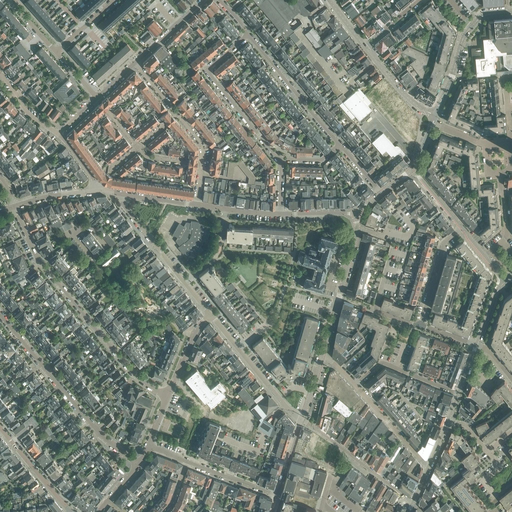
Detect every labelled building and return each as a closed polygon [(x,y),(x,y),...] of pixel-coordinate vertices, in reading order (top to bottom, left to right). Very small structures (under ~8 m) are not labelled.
[(89,0),(88,2),(94,8),(97,5),(92,0),(89,0)] [(129,0),(126,0),(124,2),(130,9),(134,5),(129,0)] [(186,6),(180,0),(176,4),(181,10),(182,9),(183,9),(184,8),(186,6)] [(219,7),(213,0),(208,5),(215,12),(219,7)] [(265,0),(258,6),(261,9),(263,12),(270,20),(276,28),(280,32),(281,34),(283,36),(285,38),(289,35),(294,30),(295,31),(300,26),(303,24),(304,24),(303,24),(300,20),(291,27),(287,22),(300,11),(303,16),(307,16),(310,13),(315,10),(321,5),(322,5),(318,0),(295,0),(290,5),(286,0),(265,0)] [(348,11),(348,12),(356,6),(354,4),(357,1),(356,0),(354,0),(345,7),(346,9),(347,12),(348,11)] [(399,6),(402,9),(406,5),(401,0),(398,0),(399,0),(396,2),(397,3),(399,6)] [(428,16),(432,20),(442,12),(440,9),(439,9),(439,8),(440,7),(438,5),(437,6),(432,0),(418,12),(424,19),(428,16)] [(471,11),(479,4),(476,1),(476,0),(468,7),(470,9),(471,10),(471,11)] [(33,11),(39,5),(36,1),(29,7),(33,11)] [(85,5),(91,11),(94,8),(88,2),(85,5)] [(124,2),(120,6),(126,12),(130,9),(124,2)] [(387,11),(393,17),(397,14),(391,7),(387,2),(385,4),(389,9),(387,11)] [(240,13),(240,12),(247,7),(243,3),(236,8),(240,13)] [(384,13),(379,17),(384,23),(388,20),(388,21),(390,19),(390,18),(391,17),(380,3),(378,5),(371,11),(374,15),(381,9),(382,10),(384,13)] [(395,4),(391,7),(397,14),(400,10),(398,7),(395,4)] [(33,11),(36,14),(42,9),(39,5),(33,11)] [(81,8),(87,15),(91,11),(85,5),(81,8)] [(211,15),(215,12),(208,5),(203,9),(212,18),(215,21),(217,19),(215,17),(214,18),(211,15)] [(244,16),(250,11),(248,8),(250,7),(250,5),(249,5),(247,7),(240,12),(242,14),(242,15),(243,16),(244,16)] [(9,10),(5,6),(0,10),(0,12),(3,16),(9,10)] [(75,16),(80,21),(87,15),(81,8),(79,6),(74,11),(77,14),(75,16)] [(120,6),(116,9),(122,16),(126,12),(120,6)] [(358,9),(356,6),(348,12),(349,12),(348,13),(350,15),(352,17),(359,11),(360,12),(364,9),(361,6),(358,9)] [(45,12),(42,9),(36,14),(39,18),(45,12)] [(116,9),(112,13),(118,19),(122,16),(116,9)] [(199,17),(205,23),(208,21),(207,20),(209,18),(203,11),(200,9),(196,13),(199,17)] [(313,29),(315,30),(327,21),(333,16),(331,14),(329,16),(328,14),(328,13),(326,9),(319,14),(312,19),(315,28),(313,29)] [(9,11),(9,10),(3,16),(1,18),(2,19),(5,17),(7,20),(13,15),(9,11)] [(245,19),(247,21),(254,15),(250,11),(244,16),(245,18),(245,19)] [(45,12),(39,18),(42,21),(48,15),(45,12)] [(447,19),(447,18),(448,17),(446,15),(445,16),(444,15),(445,15),(442,12),(432,20),(440,30),(441,29),(450,22),(447,19)] [(112,13),(108,16),(114,23),(118,19),(112,13)] [(357,23),(365,16),(364,15),(362,16),(361,14),(354,20),(357,23)] [(414,15),(413,16),(412,18),(417,24),(421,21),(415,14),(414,15)] [(17,19),(13,15),(7,20),(11,25),(17,19)] [(42,21),(45,25),(51,19),(48,15),(42,21)] [(198,19),(194,15),(187,21),(194,29),(193,29),(194,30),(198,26),(196,24),(200,21),(198,19)] [(249,23),(251,25),(257,19),(254,15),(247,21),(249,23)] [(108,16),(104,20),(110,27),(110,26),(114,23),(108,16)] [(334,16),(333,16),(327,21),(331,26),(338,20),(337,20),(337,19),(336,18),(334,16)] [(367,18),(365,16),(357,23),(360,27),(364,24),(365,22),(366,22),(365,19),(367,18)] [(221,26),(228,21),(228,20),(227,19),(226,18),(224,17),(218,22),(221,26)] [(410,20),(408,21),(413,27),(417,24),(412,18),(411,17),(410,19),(410,20)] [(217,24),(215,21),(212,18),(210,20),(212,23),(208,27),(210,31),(217,24)] [(475,65),(477,65),(478,74),(489,73),(489,71),(494,71),(495,71),(511,69),(511,18),(509,19),(509,18),(509,19),(503,19),(502,19),(496,20),(496,19),(496,20),(493,20),(493,21),(488,22),(489,26),(484,26),(485,34),(481,34),(482,39),(484,38),(485,47),(471,48),(472,62),(474,62),(475,65)] [(12,26),(15,29),(21,24),(17,19),(11,25),(9,26),(11,28),(12,26)] [(54,22),(51,19),(45,25),(48,28),(54,22)] [(153,19),(149,23),(158,33),(162,29),(153,19)] [(257,19),(251,25),(250,25),(254,29),(261,24),(257,19)] [(382,26),(381,24),(376,19),(371,23),(377,30),(382,26)] [(104,20),(97,26),(102,31),(104,30),(107,33),(112,28),(110,26),(110,27),(104,20)] [(327,36),(331,33),(341,25),(340,24),(340,23),(339,22),(338,20),(331,26),(333,28),(329,31),(325,34),(327,36)] [(404,24),(410,31),(411,33),(412,32),(413,31),(412,30),(412,29),(413,27),(408,21),(408,20),(406,22),(406,23),(404,24)] [(221,26),(225,30),(231,25),(231,24),(230,23),(229,23),(228,21),(221,26)] [(54,22),(48,28),(51,31),(57,25),(54,22)] [(191,27),(186,22),(182,26),(187,31),(189,29),(190,31),(192,29),(191,27)] [(443,32),(441,37),(454,41),(455,37),(455,36),(456,37),(457,34),(456,34),(457,30),(450,22),(441,29),(443,32)] [(149,23),(145,27),(155,36),(158,33),(149,23)] [(373,34),(377,30),(371,23),(367,27),(373,34)] [(406,34),(410,31),(404,24),(404,23),(402,25),(402,26),(401,27),(406,34)] [(15,29),(19,33),(25,28),(24,27),(21,24),(15,29)] [(365,26),(364,24),(360,27),(368,37),(372,35),(365,26)] [(57,25),(51,31),(54,35),(61,29),(57,25)] [(225,30),(228,35),(235,29),(234,29),(235,28),(234,27),(233,27),(231,25),(225,30)] [(258,33),(259,35),(266,29),(262,25),(256,31),(256,32),(257,33),(258,33)] [(325,43),(330,49),(338,43),(343,39),(349,34),(342,25),(341,25),(331,33),(323,40),(325,43)] [(188,32),(187,31),(182,26),(178,29),(184,35),(188,32)] [(194,30),(203,39),(207,36),(198,26),(194,30)] [(61,29),(54,35),(60,42),(65,37),(64,35),(67,33),(62,27),(61,29)] [(399,27),(393,32),(401,41),(406,36),(399,27)] [(25,28),(19,33),(23,38),(29,33),(25,28)] [(317,50),(325,43),(315,30),(313,29),(313,28),(306,33),(305,34),(317,50)] [(178,29),(175,33),(180,38),(181,39),(185,36),(184,35),(178,29)] [(236,31),(235,29),(228,35),(232,39),(239,34),(238,33),(238,32),(237,31),(236,31)] [(261,37),(263,39),(269,34),(266,29),(259,35),(260,35),(259,36),(261,37)] [(394,37),(390,32),(375,45),(375,46),(381,54),(389,47),(388,46),(392,43),(393,44),(397,40),(394,37)] [(153,37),(149,33),(146,35),(145,34),(143,35),(143,34),(140,37),(142,39),(141,40),(140,42),(142,43),(143,43),(144,42),(146,44),(153,37)] [(173,34),(171,36),(176,41),(180,38),(175,33),(173,34)] [(265,42),(266,43),(273,38),(269,34),(263,39),(263,40),(264,42),(265,42)] [(276,35),(273,38),(266,43),(269,48),(276,42),(275,40),(277,37),(276,35)] [(347,44),(353,40),(350,35),(344,40),(343,39),(338,43),(340,45),(343,42),(344,44),(346,42),(347,44)] [(169,48),(176,41),(171,36),(164,43),(169,48)] [(219,39),(216,42),(221,48),(225,45),(220,38),(220,39),(218,37),(218,38),(219,39)] [(441,37),(440,44),(438,50),(451,53),(452,50),(451,49),(451,48),(453,49),(453,46),(452,46),(452,45),(453,45),(454,41),(441,37)] [(217,52),(221,48),(216,42),(214,40),(213,41),(215,43),(211,45),(217,52)] [(356,44),(353,40),(347,44),(348,46),(346,47),(348,50),(356,44)] [(280,46),(276,42),(269,48),(271,50),(272,50),(273,52),(280,46)] [(71,44),(66,49),(72,56),(79,50),(81,48),(77,43),(76,43),(73,46),(71,44)] [(240,49),(244,53),(251,48),(249,46),(249,45),(248,44),(247,44),(247,43),(240,49)] [(332,52),(330,49),(325,43),(317,50),(324,58),(332,52)] [(340,46),(338,43),(330,49),(332,52),(340,46)] [(127,44),(115,54),(122,62),(133,51),(127,44)] [(212,55),(217,52),(211,45),(210,44),(209,45),(211,46),(207,49),(212,55)] [(167,52),(161,45),(154,52),(160,59),(159,59),(170,71),(179,63),(173,56),(171,57),(167,52)] [(361,49),(357,45),(348,52),(350,55),(351,54),(353,56),(361,49)] [(393,46),(388,49),(382,54),(383,56),(383,57),(384,58),(385,58),(385,59),(389,56),(392,60),(401,53),(397,48),(395,49),(393,46)] [(411,65),(420,76),(421,78),(423,78),(429,56),(425,55),(424,55),(425,54),(409,46),(401,52),(408,55),(416,59),(412,62),(410,64),(411,65)] [(46,52),(42,47),(36,53),(40,57),(46,52)] [(203,52),(208,59),(212,55),(207,49),(206,47),(205,48),(206,50),(203,52)] [(251,48),(244,53),(248,57),(254,52),(253,50),(253,49),(252,48),(251,48)] [(276,55),(276,56),(278,58),(285,52),(281,48),(275,53),(276,55)] [(79,50),(72,56),(76,60),(82,54),(79,50)] [(334,55),(338,60),(344,55),(340,50),(334,55)] [(365,55),(361,50),(353,56),(357,61),(365,55)] [(438,50),(435,62),(448,66),(449,62),(448,62),(448,61),(450,61),(450,58),(449,58),(449,57),(450,57),(451,53),(438,50)] [(204,62),(208,59),(203,52),(202,51),(201,52),(202,53),(199,56),(204,62)] [(46,52),(40,57),(44,62),(50,56),(46,52)] [(248,57),(251,62),(258,56),(256,54),(255,52),(254,52),(248,57)] [(287,55),(285,52),(278,58),(282,62),(288,56),(290,55),(288,53),(287,55)] [(154,62),(155,63),(159,60),(153,53),(150,57),(150,56),(146,60),(143,63),(143,65),(149,72),(150,74),(152,72),(151,71),(155,67),(153,66),(153,63),(154,62)] [(0,64),(0,65),(6,60),(9,58),(5,54),(0,58),(0,64)] [(82,54),(76,60),(79,64),(86,58),(82,54)] [(110,72),(122,62),(115,54),(104,65),(110,72)] [(198,57),(195,59),(200,66),(204,62),(199,56),(197,54),(197,55),(198,57)] [(234,64),(236,62),(238,64),(240,63),(233,55),(229,58),(234,64)] [(50,56),(44,62),(48,66),(54,61),(54,60),(54,61),(53,59),(50,56)] [(258,56),(251,62),(255,66),(261,60),(260,59),(260,58),(259,57),(258,57),(258,56)] [(285,66),(292,60),(288,56),(282,62),(284,64),(283,64),(284,66),(285,66)] [(343,57),(338,60),(342,65),(346,61),(343,57)] [(394,59),(388,63),(392,69),(398,64),(396,61),(399,59),(397,57),(395,59),(394,59)] [(9,58),(6,60),(0,65),(2,67),(3,68),(12,61),(9,58)] [(86,58),(79,64),(83,68),(90,62),(86,58)] [(229,58),(226,61),(232,69),(234,68),(232,66),(234,64),(229,58)] [(351,68),(347,71),(352,76),(359,71),(370,62),(367,58),(361,62),(362,65),(356,69),(354,66),(351,68)] [(196,69),(200,66),(195,59),(191,62),(190,60),(189,61),(191,63),(190,63),(196,69)] [(7,73),(16,66),(15,66),(19,63),(21,62),(20,60),(12,67),(10,64),(4,69),(5,71),(6,73),(7,73)] [(255,66),(258,70),(262,67),(265,64),(262,60),(261,60),(255,66)] [(289,70),(295,65),(292,60),(285,66),(287,68),(288,70),(289,70)] [(54,61),(48,66),(52,70),(58,65),(54,61)] [(231,71),(232,69),(226,61),(222,64),(227,70),(228,73),(231,71)] [(433,66),(434,66),(431,75),(442,80),(444,76),(443,76),(443,75),(445,76),(446,73),(445,73),(446,69),(446,70),(448,66),(435,62),(433,66)] [(15,66),(16,66),(7,73),(7,74),(10,78),(20,70),(18,67),(20,65),(19,63),(15,66)] [(222,64),(218,68),(225,76),(226,74),(224,72),(227,70),(222,64)] [(292,74),(293,74),(299,69),(297,66),(298,65),(297,64),(295,65),(289,70),(290,72),(290,73),(291,74),(292,74)] [(402,69),(398,64),(392,69),(396,73),(402,69)] [(62,69),(58,65),(52,70),(56,75),(62,69)] [(99,82),(110,72),(104,65),(92,75),(99,82)] [(264,69),(262,67),(258,70),(255,73),(259,77),(265,71),(264,69)] [(370,76),(377,71),(374,67),(369,70),(361,77),(363,79),(369,74),(370,76)] [(221,75),(223,77),(225,76),(218,68),(214,71),(219,77),(221,75)] [(402,81),(408,88),(409,90),(418,82),(407,68),(397,75),(400,79),(399,80),(401,82),(402,81)] [(60,79),(66,74),(62,70),(62,69),(56,75),(60,79)] [(300,70),(293,76),(297,80),(304,74),(300,70)] [(12,80),(13,80),(15,82),(21,77),(24,75),(24,76),(26,74),(24,71),(19,75),(17,73),(11,78),(12,79),(11,79),(12,80)] [(200,75),(197,71),(191,76),(193,78),(187,83),(188,85),(200,75)] [(266,72),(265,71),(259,77),(262,81),(269,76),(267,74),(267,73),(266,72)] [(127,78),(132,84),(132,83),(135,81),(137,83),(140,81),(141,82),(142,80),(141,79),(142,79),(136,72),(133,72),(127,78)] [(156,81),(157,81),(162,76),(159,73),(158,75),(155,72),(151,75),(156,81)] [(379,75),(378,73),(372,78),(375,83),(382,77),(381,77),(382,76),(380,75),(379,75)] [(307,79),(304,74),(297,80),(298,82),(299,82),(301,84),(307,79)] [(157,81),(160,84),(161,84),(164,82),(163,81),(165,80),(170,76),(168,75),(167,76),(166,75),(165,77),(163,75),(162,76),(157,81)] [(200,75),(188,85),(190,87),(196,81),(198,84),(203,79),(204,79),(200,75)] [(426,87),(429,89),(429,90),(436,95),(439,92),(437,91),(439,87),(440,87),(441,85),(440,84),(440,83),(441,84),(442,80),(431,75),(426,87)] [(19,88),(25,83),(31,78),(29,76),(23,81),(22,79),(16,84),(18,85),(18,86),(18,87),(19,87),(19,88)] [(160,84),(163,88),(170,83),(168,81),(170,80),(169,79),(171,78),(170,76),(165,80),(163,81),(164,82),(161,84),(160,84)] [(272,79),(270,77),(264,82),(267,87),(274,81),(273,81),(273,80),(272,79)] [(132,84),(127,78),(123,83),(128,89),(133,84),(132,83),(132,84)] [(383,78),(377,84),(392,101),(399,95),(383,78)] [(70,101),(69,100),(72,97),(73,98),(80,92),(68,79),(69,79),(68,79),(53,93),(56,97),(61,103),(65,100),(68,103),(70,101)] [(207,83),(204,79),(203,79),(198,84),(199,86),(193,91),(194,92),(207,83)] [(302,87),(303,87),(304,88),(311,83),(313,81),(311,79),(309,81),(307,79),(301,84),(301,85),(302,87)] [(474,97),(479,96),(478,79),(461,80),(459,85),(467,89),(476,88),(476,91),(474,91),(474,97)] [(233,81),(226,86),(230,91),(236,86),(233,82),(235,81),(234,80),(233,81)] [(140,89),(143,92),(148,88),(149,88),(143,81),(139,85),(142,88),(140,89)] [(275,83),(274,81),(267,87),(270,91),(277,85),(277,84),(276,83),(275,83)] [(306,91),(308,92),(314,87),(316,85),(312,81),(311,83),(304,88),(304,89),(305,91),(306,91)] [(28,87),(25,83),(19,88),(20,88),(20,89),(20,90),(21,90),(23,91),(28,87)] [(123,83),(118,86),(119,87),(119,88),(121,90),(122,89),(124,91),(123,92),(127,95),(130,98),(131,97),(128,94),(127,93),(128,92),(126,91),(128,89),(123,83)] [(171,85),(170,83),(163,88),(167,93),(168,92),(170,90),(172,88),(176,85),(175,83),(174,84),(173,84),(171,85)] [(210,86),(207,83),(194,92),(196,94),(202,89),(204,91),(210,86)] [(238,84),(236,86),(230,91),(233,95),(239,90),(237,86),(238,85),(238,84)] [(27,97),(28,97),(36,90),(39,87),(37,85),(34,88),(35,88),(33,90),(31,88),(25,94),(27,96),(27,97)] [(167,93),(170,96),(175,92),(176,92),(177,91),(175,89),(177,88),(176,87),(178,86),(176,85),(172,88),(170,90),(168,92),(167,93)] [(272,93),(274,95),(281,90),(280,89),(281,89),(280,87),(279,87),(277,85),(270,91),(268,92),(269,94),(270,94),(272,93)] [(465,94),(467,89),(459,85),(457,90),(465,94)] [(119,88),(119,87),(118,86),(115,90),(120,96),(122,95),(123,96),(124,95),(126,97),(127,95),(123,92),(124,91),(122,89),(121,90),(119,88)] [(213,90),(210,86),(204,91),(206,93),(199,98),(201,100),(205,97),(213,90)] [(41,88),(39,87),(36,90),(28,97),(29,98),(30,99),(32,101),(38,95),(36,93),(41,88)] [(310,95),(311,97),(318,91),(314,87),(308,92),(308,93),(309,95),(310,95)] [(419,91),(415,96),(420,99),(423,95),(423,94),(423,92),(424,91),(421,88),(419,87),(417,89),(419,91)] [(151,92),(148,88),(143,92),(141,93),(144,97),(143,97),(142,97),(137,101),(138,103),(142,100),(145,96),(146,97),(148,95),(147,94),(150,92),(150,93),(151,92)] [(233,95),(236,99),(243,94),(244,93),(241,88),(239,90),(233,95)] [(359,88),(339,105),(352,119),(355,116),(359,120),(371,110),(368,105),(371,102),(359,88)] [(115,90),(111,94),(112,94),(111,95),(113,97),(114,96),(116,99),(119,103),(120,101),(119,100),(120,99),(119,98),(120,96),(115,90)] [(213,90),(205,97),(201,100),(202,102),(208,97),(210,99),(216,94),(213,90)] [(274,95),(269,100),(270,102),(274,99),(273,99),(275,98),(277,100),(284,94),(284,93),(283,92),(282,92),(281,90),(274,95)] [(429,90),(425,95),(432,100),(433,98),(435,99),(436,98),(437,95),(436,95),(429,90)] [(455,95),(463,98),(465,94),(457,90),(455,95)] [(321,95),(318,91),(311,97),(311,98),(312,99),(313,99),(315,101),(321,95)] [(146,97),(145,96),(142,100),(138,103),(137,104),(138,105),(142,101),(144,104),(148,101),(154,96),(151,92),(150,93),(150,92),(147,94),(148,95),(146,97)] [(175,92),(170,96),(169,97),(174,103),(179,100),(176,97),(178,95),(176,92),(175,92)] [(236,99),(240,103),(246,98),(243,95),(245,93),(244,93),(243,94),(236,99)] [(112,94),(111,94),(107,97),(113,103),(114,102),(116,103),(117,102),(118,104),(119,103),(116,99),(114,96),(113,97),(111,95),(112,94)] [(219,98),(216,94),(210,99),(212,101),(205,106),(207,108),(211,105),(219,98)] [(42,101),(43,101),(44,100),(46,98),(44,95),(41,98),(38,96),(33,102),(34,102),(34,103),(34,104),(35,104),(37,105),(40,103),(40,102),(42,101)] [(287,97),(285,95),(277,102),(279,104),(280,103),(282,105),(289,100),(288,99),(288,98),(288,97),(287,97)] [(423,95),(420,99),(425,102),(429,104),(431,102),(433,103),(434,101),(432,100),(425,95),(424,96),(423,95)] [(461,103),(463,98),(455,95),(453,100),(461,103)] [(158,100),(154,96),(148,101),(150,103),(148,105),(148,106),(147,107),(148,108),(152,104),(152,105),(155,103),(154,102),(156,101),(157,101),(158,100)] [(408,119),(415,113),(399,96),(393,102),(408,119)] [(44,100),(43,101),(42,103),(40,105),(39,106),(39,107),(43,110),(48,103),(46,101),(48,99),(47,97),(46,98),(44,100)] [(107,97),(102,101),(108,108),(111,105),(112,106),(114,104),(113,103),(107,97)] [(248,97),(246,98),(240,103),(243,107),(250,102),(247,99),(248,98),(248,97)] [(313,105),(316,110),(317,109),(323,104),(326,101),(327,100),(327,98),(326,97),(324,97),(323,98),(322,97),(313,105)] [(219,98),(211,105),(207,108),(204,110),(205,112),(208,110),(214,104),(216,107),(222,102),(219,98)] [(183,113),(186,117),(193,111),(190,107),(191,106),(188,102),(187,103),(184,99),(177,105),(180,109),(180,110),(183,113)] [(156,108),(161,104),(158,100),(157,101),(156,101),(154,102),(155,103),(152,105),(152,104),(148,108),(149,110),(151,108),(151,109),(153,108),(155,109),(156,108)] [(290,101),(289,100),(282,105),(286,109),(293,104),(292,103),(292,102),(291,101),(290,101)] [(451,105),(459,108),(461,103),(453,100),(451,105)] [(108,108),(102,101),(102,102),(100,104),(99,105),(98,105),(104,111),(104,112),(105,111),(106,110),(107,108),(108,108)] [(327,103),(326,101),(323,104),(317,109),(318,111),(318,112),(319,113),(320,113),(326,108),(329,105),(327,103)] [(225,106),(222,102),(216,107),(218,109),(212,114),(213,115),(225,106)] [(244,108),(247,112),(255,106),(253,103),(252,102),(250,103),(244,108)] [(7,112),(13,107),(13,106),(13,105),(12,104),(11,104),(9,103),(3,108),(2,107),(0,109),(0,112),(3,110),(6,113),(7,112)] [(162,103),(161,104),(156,108),(158,111),(160,110),(163,113),(167,110),(162,103)] [(57,116),(58,117),(66,108),(62,104),(59,108),(60,108),(59,110),(56,107),(49,116),(51,117),(52,116),(52,117),(53,118),(54,118),(55,119),(57,116)] [(295,105),(294,106),(293,104),(286,109),(290,114),(296,108),(296,107),(295,105)] [(46,113),(47,113),(49,114),(54,108),(49,105),(45,111),(45,112),(46,113)] [(101,114),(104,111),(98,105),(94,110),(99,116),(100,117),(102,115),(101,114)] [(119,115),(123,119),(124,118),(124,119),(126,117),(126,116),(128,114),(137,107),(136,105),(130,110),(128,108),(127,109),(126,110),(124,111),(119,115)] [(324,117),(330,112),(328,110),(331,107),(329,105),(326,108),(320,113),(322,115),(322,116),(323,117),(324,117)] [(456,115),(459,108),(451,105),(449,110),(451,110),(450,113),(447,121),(461,127),(464,118),(456,115)] [(222,114),(228,109),(225,106),(213,115),(214,117),(221,112),(222,114)] [(255,106),(247,112),(251,117),(257,111),(254,108),(256,107),(255,106)] [(14,107),(13,107),(7,112),(11,116),(17,111),(15,109),(15,108),(15,107),(14,107)] [(119,115),(124,111),(126,110),(127,109),(125,107),(122,109),(121,108),(119,109),(117,108),(113,111),(118,117),(119,115)] [(126,123),(131,120),(133,118),(131,116),(133,115),(132,114),(138,108),(137,107),(128,114),(126,116),(126,117),(124,119),(124,118),(123,119),(126,123)] [(297,110),(296,108),(290,114),(293,118),(300,112),(299,111),(298,110),(297,110)] [(231,113),(228,109),(222,114),(224,116),(218,121),(219,123),(231,113)] [(330,112),(324,117),(325,119),(325,120),(326,121),(327,121),(333,116),(331,114),(335,111),(333,109),(330,112)] [(94,110),(90,113),(91,114),(90,115),(92,117),(93,116),(95,118),(94,118),(98,122),(100,121),(98,120),(99,119),(98,117),(99,116),(94,110)] [(251,117),(254,121),(260,116),(262,114),(259,110),(257,111),(251,117)] [(16,123),(23,115),(21,113),(19,111),(12,120),(16,123)] [(168,124),(168,125),(169,125),(171,128),(170,129),(172,131),(179,125),(180,125),(175,120),(175,119),(172,116),(168,111),(160,117),(162,119),(163,118),(165,121),(166,122),(168,124)] [(90,113),(86,117),(92,123),(93,121),(95,123),(96,122),(97,124),(98,122),(94,118),(95,118),(93,116),(92,117),(90,115),(91,114),(90,113)] [(304,118),(305,118),(305,117),(301,113),(294,119),(298,123),(304,118)] [(260,116),(254,121),(257,125),(264,120),(261,116),(263,115),(262,114),(260,116)] [(26,119),(23,115),(16,123),(17,125),(15,127),(17,129),(26,119)] [(149,115),(147,116),(151,121),(150,121),(152,123),(153,122),(155,125),(154,125),(155,126),(159,123),(158,121),(159,121),(158,119),(157,120),(154,116),(152,118),(151,116),(150,117),(149,115)] [(224,121),(225,123),(227,125),(236,119),(232,115),(224,121)] [(497,124),(490,125),(490,134),(496,134),(495,131),(498,131),(498,133),(501,133),(501,132),(507,131),(506,115),(497,116),(497,124)] [(151,121),(147,116),(146,118),(147,119),(146,120),(147,121),(146,123),(151,129),(155,126),(154,125),(155,125),(153,122),(152,123),(150,121),(151,121)] [(192,116),(188,119),(193,126),(194,125),(199,121),(199,120),(197,117),(195,119),(192,116)] [(414,145),(420,118),(412,116),(406,143),(414,145)] [(86,117),(82,121),(83,122),(84,124),(85,123),(87,125),(87,126),(91,130),(92,129),(91,127),(92,127),(90,125),(92,123),(86,117)] [(105,127),(110,123),(111,122),(107,117),(103,120),(103,121),(104,122),(102,124),(105,127)] [(330,125),(331,125),(332,127),(338,121),(335,117),(328,122),(329,123),(329,124),(330,125)] [(257,125),(261,129),(267,124),(264,121),(266,119),(265,118),(264,120),(257,125)] [(306,120),(305,118),(304,118),(298,123),(302,128),(308,122),(308,121),(307,120),(306,120)] [(471,131),(473,125),(474,122),(464,118),(461,127),(464,128),(464,130),(464,131),(465,131),(466,131),(467,129),(470,130),(471,131)] [(199,120),(199,121),(194,125),(197,129),(198,128),(201,126),(200,126),(202,124),(203,124),(207,121),(206,120),(204,121),(203,120),(202,121),(200,119),(199,120)] [(207,121),(203,124),(202,124),(200,126),(201,126),(198,128),(197,129),(200,133),(207,128),(205,126),(207,125),(206,124),(210,120),(209,119),(207,121)] [(227,125),(230,129),(239,122),(236,119),(227,125)] [(25,132),(32,124),(30,122),(30,121),(29,120),(28,120),(23,126),(25,128),(23,130),(25,132)] [(134,123),(131,120),(126,123),(124,124),(129,130),(133,126),(132,125),(134,123)] [(140,127),(141,127),(146,133),(151,129),(146,123),(143,125),(138,120),(138,124),(140,127)] [(82,121),(78,124),(84,131),(86,129),(87,130),(88,130),(89,131),(91,130),(87,126),(87,125),(85,123),(84,124),(83,122),(82,121)] [(334,129),(336,131),(341,126),(342,126),(342,125),(338,121),(332,127),(332,128),(333,129),(334,129)] [(233,133),(236,131),(242,126),(239,122),(230,129),(231,131),(233,133)] [(267,124),(261,129),(264,133),(270,128),(268,125),(269,123),(269,122),(267,124)] [(302,128),(305,132),(312,126),(311,126),(312,125),(311,124),(310,124),(308,122),(302,128)] [(102,134),(103,136),(107,132),(108,132),(110,130),(109,130),(111,128),(112,128),(113,127),(110,123),(105,127),(103,129),(104,131),(103,132),(104,133),(102,134)] [(34,125),(32,124),(25,132),(27,133),(26,134),(29,136),(36,127),(36,126),(35,125),(34,125)] [(74,128),(79,134),(78,134),(79,135),(84,131),(78,124),(74,128)] [(347,128),(345,129),(345,130),(341,133),(341,134),(342,135),(342,136),(343,137),(344,137),(350,132),(349,130),(351,127),(350,125),(347,128)] [(483,129),(473,125),(471,131),(470,130),(469,133),(479,137),(481,132),(483,132),(485,132),(485,135),(490,134),(490,125),(484,126),(484,128),(483,129)] [(135,126),(134,127),(138,131),(137,132),(139,134),(140,133),(141,135),(141,136),(142,137),(146,133),(141,127),(140,127),(139,129),(137,127),(137,128),(135,126)] [(173,137),(174,138),(178,135),(179,135),(181,133),(180,133),(183,131),(184,130),(180,126),(174,131),(176,133),(174,135),(175,136),(173,137)] [(239,135),(245,130),(242,126),(236,131),(233,133),(235,135),(237,133),(239,135)] [(313,128),(312,126),(305,132),(309,136),(315,130),(315,129),(314,128),(313,128)] [(336,131),(335,131),(339,135),(341,134),(341,133),(345,130),(345,129),(342,126),(341,126),(336,131)] [(35,146),(40,141),(46,134),(38,127),(31,135),(27,140),(35,146)] [(108,132),(107,132),(103,136),(104,137),(106,135),(106,136),(108,135),(109,137),(112,135),(116,131),(113,127),(112,128),(111,128),(109,130),(110,130),(108,132)] [(137,132),(138,131),(134,127),(133,128),(134,130),(133,131),(134,132),(132,134),(138,140),(142,137),(141,136),(141,135),(140,133),(139,134),(137,132)] [(74,147),(77,152),(85,146),(82,141),(80,142),(77,138),(77,136),(78,134),(79,134),(74,128),(67,135),(66,137),(72,145),(74,147)] [(200,133),(204,137),(205,136),(207,134),(206,134),(209,132),(213,129),(212,128),(211,129),(210,128),(208,129),(207,128),(200,133)] [(204,137),(207,141),(212,136),(213,137),(214,136),(212,134),(214,133),(213,132),(214,130),(213,129),(209,132),(206,134),(207,134),(205,136),(204,137)] [(268,139),(275,133),(277,132),(275,130),(273,132),(271,129),(265,134),(268,139)] [(279,129),(277,132),(275,133),(268,139),(271,143),(274,142),(278,138),(276,135),(280,131),(279,129)] [(122,135),(118,130),(116,131),(112,135),(115,139),(117,137),(118,139),(122,135)] [(162,135),(164,137),(165,137),(166,139),(170,143),(171,142),(169,141),(170,140),(169,138),(171,137),(169,134),(167,132),(166,130),(162,134),(162,135)] [(179,138),(181,140),(187,134),(184,130),(183,131),(180,133),(181,133),(179,135),(178,135),(174,138),(175,139),(177,138),(178,139),(179,138)] [(245,130),(239,135),(236,137),(238,139),(237,140),(238,142),(248,134),(245,130)] [(9,131),(7,133),(4,135),(8,140),(11,138),(13,135),(9,131)] [(316,131),(310,137),(314,141),(320,136),(319,134),(319,133),(318,132),(317,132),(316,131)] [(347,142),(354,136),(350,132),(344,137),(346,139),(346,140),(347,142)] [(358,133),(354,136),(347,142),(349,144),(350,144),(351,146),(356,142),(358,140),(361,137),(358,133)] [(389,154),(390,156),(391,157),(393,155),(403,167),(407,164),(407,163),(408,162),(409,161),(410,160),(405,154),(398,146),(397,146),(397,145),(396,145),(395,146),(383,133),(372,143),(382,154),(381,154),(384,157),(385,156),(386,157),(389,154)] [(46,134),(40,141),(46,147),(53,141),(50,139),(50,138),(46,134)] [(165,137),(164,137),(162,135),(162,134),(157,137),(163,144),(165,142),(166,144),(167,143),(168,144),(170,143),(166,139),(165,137)] [(191,138),(187,134),(181,140),(182,141),(181,143),(181,144),(180,145),(181,146),(185,143),(188,141),(187,141),(189,139),(190,139),(191,138)] [(243,145),(245,143),(248,141),(249,142),(252,139),(248,134),(238,142),(240,144),(241,143),(243,145)] [(280,135),(278,138),(274,142),(278,144),(278,145),(279,145),(280,145),(281,146),(285,138),(280,135)] [(436,143),(443,145),(446,137),(441,135),(438,143),(437,142),(436,143)] [(212,136),(207,141),(206,142),(211,148),(216,144),(213,141),(215,140),(212,137),(213,137),(212,136)] [(286,148),(290,141),(291,138),(286,136),(285,138),(281,146),(283,147),(285,149),(285,148),(286,148)] [(314,141),(317,145),(324,140),(322,138),(322,137),(321,136),(320,136),(314,141)] [(157,137),(152,141),(158,148),(160,151),(162,149),(163,148),(161,147),(162,147),(161,145),(163,144),(157,137)] [(290,151),(293,152),(293,146),(295,144),(292,142),(294,138),(292,137),(291,138),(290,141),(286,148),(288,149),(287,150),(290,151)] [(443,145),(444,146),(452,149),(456,141),(446,137),(443,145)] [(194,142),(191,138),(190,139),(189,139),(187,141),(188,141),(185,143),(181,146),(182,147),(183,146),(184,147),(186,146),(187,148),(194,142)] [(126,149),(127,150),(131,146),(125,139),(123,141),(122,140),(121,140),(120,139),(119,140),(122,144),(124,147),(124,146),(126,148),(126,149)] [(252,139),(249,142),(248,141),(245,143),(248,147),(242,152),(240,149),(238,151),(241,155),(247,150),(255,143),(252,139)] [(27,140),(22,146),(27,150),(21,157),(23,160),(26,157),(27,155),(34,148),(35,146),(27,140)] [(117,147),(123,153),(127,150),(126,149),(126,148),(124,146),(124,147),(122,144),(119,140),(116,142),(119,145),(117,147)] [(319,151),(321,149),(327,144),(326,142),(326,141),(325,140),(324,140),(317,145),(319,147),(318,149),(319,151)] [(462,153),(463,150),(465,144),(462,143),(462,141),(462,140),(461,140),(460,140),(459,142),(456,141),(452,149),(462,153)] [(53,141),(46,147),(49,151),(47,153),(48,155),(50,153),(53,151),(52,150),(57,146),(56,144),(56,143),(55,142),(54,142),(53,141)] [(153,152),(158,148),(152,141),(148,145),(153,152)] [(187,148),(190,151),(199,148),(194,142),(187,148)] [(359,146),(356,142),(351,146),(349,147),(353,151),(354,151),(359,146)] [(469,156),(470,166),(479,165),(478,155),(476,155),(475,153),(473,152),(476,146),(466,142),(465,144),(463,150),(470,153),(469,154),(469,156)] [(256,143),(255,143),(247,150),(250,154),(253,152),(252,152),(259,147),(256,143)] [(327,144),(321,149),(325,153),(331,148),(329,146),(329,145),(328,144),(327,144)] [(435,144),(431,154),(439,158),(443,148),(435,145),(435,144)] [(115,148),(112,151),(118,157),(123,153),(117,147),(115,145),(114,146),(115,148)] [(360,145),(359,146),(354,151),(355,153),(356,155),(357,155),(363,149),(360,145)] [(87,148),(85,146),(77,152),(78,152),(78,153),(79,154),(80,154),(82,157),(84,161),(85,163),(86,163),(93,158),(91,155),(92,154),(87,148)] [(63,156),(69,152),(66,147),(58,153),(61,158),(63,156)] [(252,152),(253,152),(254,154),(249,159),(250,160),(253,158),(256,156),(262,151),(259,147),(252,152)] [(32,157),(37,151),(34,148),(27,155),(26,157),(28,160),(30,158),(32,157)] [(357,155),(359,157),(358,157),(360,159),(361,159),(367,154),(365,151),(367,149),(365,148),(363,149),(357,155)] [(107,150),(106,151),(109,155),(111,157),(113,159),(114,160),(118,157),(112,151),(110,152),(109,151),(108,151),(107,150)] [(109,155),(106,151),(104,152),(106,153),(105,154),(106,156),(104,157),(109,164),(114,160),(113,159),(111,157),(109,155)] [(253,165),(256,162),(265,155),(262,151),(256,156),(253,158),(255,160),(251,163),(253,165)] [(72,156),(69,152),(63,156),(61,158),(62,160),(59,162),(61,164),(72,156)] [(138,162),(138,163),(141,167),(142,166),(141,164),(140,164),(139,163),(143,160),(137,154),(133,157),(134,158),(136,161),(136,160),(138,162)] [(331,161),(333,164),(340,158),(340,157),(339,156),(338,156),(336,154),(328,161),(330,162),(331,161)] [(371,158),(367,154),(361,159),(362,161),(362,162),(363,163),(364,163),(371,158)] [(437,162),(439,158),(431,154),(429,159),(437,162)] [(260,161),(262,164),(268,159),(265,155),(256,162),(258,163),(260,161)] [(390,156),(387,158),(392,164),(398,171),(403,167),(393,155),(391,157),(390,156)] [(7,159),(5,156),(0,160),(0,163),(0,164),(2,166),(8,161),(9,161),(13,158),(11,156),(7,159)] [(64,169),(69,165),(75,160),(72,156),(61,164),(64,169)] [(133,157),(129,160),(135,167),(138,164),(139,165),(138,165),(139,166),(140,168),(141,167),(138,163),(138,162),(136,160),(136,161),(134,158),(133,157)] [(95,160),(93,158),(86,163),(87,164),(88,166),(90,168),(93,172),(93,173),(94,174),(95,175),(101,169),(99,167),(100,166),(96,160),(95,160)] [(221,160),(220,159),(211,158),(210,164),(210,166),(220,167),(220,165),(219,164),(219,160),(221,160)] [(335,170),(337,168),(343,162),(344,161),(342,159),(341,160),(340,158),(333,164),(331,166),(335,170)] [(271,163),(268,159),(262,164),(264,166),(259,170),(260,171),(271,163)] [(429,159),(427,164),(434,167),(435,167),(437,162),(429,159)] [(67,173),(78,165),(75,160),(69,165),(71,167),(65,171),(67,173)] [(135,167),(129,160),(124,165),(129,171),(135,167)] [(372,166),(376,162),(377,162),(375,160),(372,163),(370,160),(363,166),(367,171),(372,166)] [(6,171),(12,166),(9,162),(3,167),(4,169),(4,170),(5,171),(6,171)] [(337,168),(341,172),(347,166),(347,165),(346,164),(345,164),(343,162),(337,168)] [(45,163),(37,169),(35,170),(37,173),(40,177),(49,171),(50,173),(52,172),(51,170),(51,169),(50,170),(45,163)] [(392,164),(388,167),(394,175),(398,171),(392,164)] [(426,176),(433,171),(434,167),(427,164),(423,173),(426,176)] [(82,169),(78,165),(72,169),(67,173),(66,173),(68,176),(70,178),(71,177),(72,176),(75,173),(82,169)] [(470,166),(471,176),(480,175),(479,172),(481,172),(482,171),(482,169),(481,169),(479,169),(479,165),(470,166)] [(15,170),(12,166),(6,171),(6,172),(6,173),(7,174),(8,174),(9,176),(16,171),(16,172),(17,171),(20,169),(19,167),(15,170)] [(117,171),(119,173),(121,176),(123,174),(124,176),(128,172),(123,166),(117,171)] [(182,167),(176,166),(175,168),(174,174),(179,175),(180,172),(182,172),(182,167)] [(220,167),(210,166),(209,168),(210,168),(209,174),(219,175),(218,174),(218,170),(219,170),(220,167)] [(289,175),(294,175),(294,166),(289,166),(289,169),(287,169),(286,177),(289,177),(289,175)] [(342,173),(344,176),(350,170),(350,169),(349,168),(347,166),(341,172),(339,173),(341,175),(342,173)] [(266,173),(266,177),(274,177),(274,175),(273,174),(274,173),(272,173),(272,167),(269,167),(268,168),(268,169),(267,169),(267,170),(265,170),(265,173),(266,173)] [(394,175),(388,167),(384,171),(383,171),(390,178),(394,175)] [(85,173),(82,169),(75,173),(72,176),(71,177),(72,179),(74,181),(75,180),(78,178),(85,173)] [(106,185),(109,187),(112,178),(111,178),(112,177),(111,176),(109,175),(107,174),(107,173),(106,173),(105,174),(104,173),(101,169),(95,175),(94,175),(98,180),(101,182),(102,183),(104,184),(105,185),(106,185)] [(350,178),(354,174),(354,173),(353,172),(352,172),(350,170),(344,176),(342,177),(346,181),(348,180),(350,178)] [(379,171),(377,172),(385,182),(390,178),(383,171),(384,171),(383,170),(380,173),(379,171)] [(426,176),(430,180),(436,175),(433,171),(426,176)] [(377,175),(374,178),(380,186),(385,182),(377,172),(375,174),(377,175)] [(14,182),(19,178),(20,177),(17,173),(10,177),(12,179),(11,180),(12,181),(13,182),(14,182)] [(77,186),(88,178),(85,173),(78,178),(80,180),(77,182),(75,180),(74,181),(77,186)] [(356,176),(354,174),(350,178),(354,183),(355,184),(357,182),(362,179),(358,174),(356,176)] [(440,179),(436,175),(430,180),(433,184),(440,179)] [(476,186),(478,186),(481,186),(480,182),(482,182),(483,181),(483,180),(482,179),(480,179),(480,175),(471,176),(472,187),(474,186),(476,186)] [(24,195),(30,193),(27,184),(29,184),(28,181),(27,176),(20,177),(19,178),(21,185),(23,192),(24,195)] [(19,197),(24,195),(23,192),(21,185),(19,178),(14,182),(16,189),(16,190),(16,191),(17,192),(18,194),(19,196),(19,197)] [(121,179),(112,178),(109,187),(115,188),(120,188),(121,180),(121,178),(121,179)] [(124,180),(121,180),(120,188),(134,191),(135,182),(132,181),(132,180),(124,179),(124,180)] [(362,179),(357,182),(369,195),(373,192),(362,179)] [(443,183),(440,179),(433,184),(436,188),(443,183)] [(37,191),(35,183),(32,184),(31,180),(28,181),(29,184),(32,193),(34,192),(35,193),(36,192),(37,191)] [(409,180),(404,183),(409,189),(413,194),(415,192),(412,189),(415,187),(417,189),(419,187),(413,180),(409,180)] [(51,192),(53,192),(52,183),(46,184),(46,181),(43,182),(44,188),(47,187),(48,193),(51,192)] [(150,193),(151,184),(151,183),(151,184),(147,184),(148,183),(143,182),(141,182),(140,182),(140,183),(137,182),(135,191),(150,193)] [(216,203),(218,203),(219,192),(220,188),(221,182),(218,182),(217,192),(214,192),(212,202),(213,202),(216,203)] [(245,194),(246,185),(247,183),(239,182),(237,193),(238,193),(238,196),(244,197),(245,194)] [(369,195),(357,182),(355,184),(354,183),(352,184),(354,186),(352,189),(356,193),(358,192),(363,198),(364,199),(369,195)] [(154,184),(151,184),(150,193),(150,192),(150,193),(151,193),(152,193),(153,193),(161,194),(161,195),(163,195),(163,194),(164,194),(165,186),(162,185),(162,184),(154,183),(154,184)] [(407,196),(408,197),(410,196),(406,190),(409,189),(404,183),(399,185),(404,192),(407,196)] [(446,186),(443,183),(436,188),(439,192),(446,186)] [(228,205),(230,192),(231,190),(231,187),(232,185),(229,184),(228,194),(225,194),(223,204),(227,204),(227,205),(228,205)] [(494,184),(481,186),(478,186),(479,195),(488,194),(489,207),(498,206),(497,196),(496,196),(496,190),(494,190),(494,184)] [(168,186),(165,186),(164,194),(164,195),(165,195),(166,195),(167,195),(175,196),(175,197),(177,197),(177,196),(178,197),(179,188),(179,187),(179,188),(176,187),(176,186),(168,185),(168,186)] [(405,197),(407,196),(404,192),(399,185),(395,188),(400,194),(402,193),(405,197)] [(449,190),(446,186),(439,192),(443,196),(449,190)] [(182,189),(179,188),(178,197),(192,199),(193,191),(190,190),(190,189),(183,188),(182,189)] [(344,192),(352,201),(355,205),(363,198),(358,192),(356,193),(352,189),(350,190),(348,188),(346,190),(344,188),(342,189),(344,192)] [(415,197),(416,199),(424,193),(421,189),(415,192),(413,194),(415,197)] [(386,195),(391,202),(398,197),(392,190),(386,195)] [(453,194),(449,190),(443,196),(446,200),(453,194)] [(409,210),(411,212),(415,209),(418,207),(428,198),(425,194),(419,200),(420,201),(415,205),(414,204),(412,206),(413,207),(409,210)] [(456,198),(453,194),(446,200),(449,204),(456,198)] [(101,204),(102,203),(108,198),(106,196),(102,196),(101,196),(97,197),(97,198),(99,201),(99,202),(101,204)] [(243,207),(244,198),(244,197),(238,196),(236,196),(235,206),(243,207)] [(392,214),(387,208),(392,204),(385,196),(380,201),(385,207),(383,209),(390,216),(392,214)] [(110,199),(109,200),(108,198),(101,204),(98,206),(99,208),(103,205),(105,208),(112,202),(111,201),(110,199)] [(415,209),(417,211),(424,206),(427,210),(434,204),(428,198),(418,207),(415,209)] [(89,201),(92,208),(95,206),(98,212),(100,210),(99,208),(98,206),(94,199),(92,200),(91,199),(89,200),(89,201)] [(398,211),(400,209),(407,205),(402,199),(399,201),(402,204),(396,208),(398,211)] [(83,202),(82,202),(88,212),(90,211),(92,214),(94,213),(87,200),(85,200),(83,201),(83,202)] [(451,206),(454,210),(461,204),(458,200),(451,206)] [(59,204),(58,204),(63,212),(68,209),(64,201),(61,203),(61,202),(60,203),(59,203),(59,204)] [(66,204),(72,216),(75,214),(74,212),(76,211),(71,201),(70,202),(69,201),(68,202),(68,203),(66,204)] [(82,206),(81,206),(79,201),(77,202),(77,201),(76,201),(75,201),(74,202),(74,203),(73,203),(78,213),(84,209),(82,206)] [(53,205),(52,205),(56,213),(59,212),(63,220),(65,219),(57,203),(55,204),(54,204),(53,204),(53,205)] [(110,213),(116,208),(113,203),(102,212),(103,213),(104,212),(105,213),(108,211),(110,213)] [(465,208),(461,204),(454,210),(458,214),(465,208)] [(51,221),(58,217),(56,213),(55,213),(50,205),(44,208),(51,221)] [(384,216),(385,217),(386,215),(382,212),(383,211),(375,205),(373,209),(384,216)] [(498,210),(498,206),(489,207),(490,217),(499,216),(498,213),(500,213),(501,212),(501,210),(500,210),(498,210)] [(46,217),(41,207),(39,208),(38,208),(36,209),(36,210),(42,222),(47,219),(46,217)] [(431,219),(440,212),(437,208),(436,208),(428,215),(426,213),(420,217),(423,220),(426,217),(428,219),(430,217),(431,219)] [(461,218),(468,212),(465,208),(458,214),(461,218)] [(31,210),(29,211),(28,212),(32,220),(36,218),(36,219),(38,218),(34,209),(31,210)] [(111,222),(121,214),(119,211),(118,209),(107,218),(111,222)] [(382,220),(384,216),(373,209),(370,213),(380,219),(382,220)] [(415,209),(411,212),(416,218),(420,215),(417,211),(415,209)] [(24,212),(22,212),(22,213),(21,213),(25,222),(29,220),(30,223),(32,222),(27,211),(24,212)] [(471,216),(468,212),(461,218),(464,222),(471,216)] [(377,222),(378,218),(380,219),(370,213),(368,218),(377,222)] [(435,223),(436,224),(445,217),(441,213),(435,218),(437,220),(435,222),(436,223),(435,223)] [(125,219),(121,214),(111,222),(113,224),(116,222),(118,224),(125,219)] [(471,216),(464,222),(467,226),(474,220),(471,216)] [(488,226),(482,231),(477,225),(474,227),(485,240),(493,233),(492,231),(494,230),(493,227),(499,227),(499,216),(490,217),(490,225),(489,225),(488,226)] [(62,225),(58,217),(51,221),(52,223),(55,229),(62,225)] [(439,228),(448,221),(445,217),(436,224),(439,227),(439,228)] [(380,223),(377,222),(368,218),(366,222),(379,227),(379,225),(380,223)] [(117,231),(121,228),(122,230),(130,224),(126,220),(116,229),(117,231)] [(478,224),(474,220),(467,226),(471,230),(474,227),(477,225),(478,224)] [(178,247),(183,253),(184,253),(185,254),(186,254),(191,260),(203,250),(200,246),(203,244),(203,241),(208,241),(210,226),(202,225),(202,224),(199,223),(199,222),(191,221),(191,223),(186,222),(184,226),(179,223),(173,234),(177,237),(175,241),(179,246),(178,247)] [(450,224),(448,221),(439,228),(442,226),(444,229),(441,231),(441,232),(450,224)] [(377,231),(379,227),(366,222),(365,226),(377,231)] [(6,225),(5,226),(8,234),(14,232),(13,228),(12,228),(11,224),(10,224),(10,223),(6,224),(6,225)] [(28,228),(31,233),(38,229),(36,224),(28,228)] [(133,228),(130,224),(122,230),(124,232),(121,235),(122,237),(133,228)] [(252,242),(252,236),(252,230),(233,228),(234,225),(232,225),(231,225),(231,224),(230,224),(229,224),(229,225),(229,228),(227,228),(226,240),(229,240),(229,248),(235,248),(235,246),(232,246),(232,240),(252,242)] [(445,236),(454,228),(450,224),(441,232),(445,236)] [(31,234),(34,239),(43,234),(42,232),(40,233),(38,230),(31,234)] [(433,232),(440,240),(442,238),(436,230),(435,230),(433,232)] [(96,256),(104,249),(90,232),(82,239),(96,256)] [(131,232),(118,242),(120,244),(123,242),(125,245),(135,236),(133,233),(131,232)] [(415,236),(417,237),(418,237),(418,235),(427,237),(426,240),(434,242),(435,240),(434,240),(435,237),(417,232),(415,236)] [(362,239),(367,241),(371,242),(373,236),(363,234),(362,239)] [(46,235),(36,240),(39,247),(50,241),(46,235)] [(300,284),(303,285),(323,291),(325,281),(323,281),(332,249),(334,250),(337,240),(334,240),(328,238),(321,236),(319,241),(319,240),(317,247),(319,248),(318,250),(319,250),(318,253),(321,254),(320,257),(317,255),(318,251),(315,250),(313,249),(313,250),(310,249),(308,255),(304,254),(305,252),(300,251),(296,263),(301,264),(302,262),(315,266),(313,271),(310,270),(309,277),(302,275),(300,276),(298,282),(300,284)] [(137,249),(143,244),(145,243),(140,238),(132,244),(135,248),(136,247),(137,249)] [(456,247),(467,260),(475,253),(464,240),(461,242),(459,244),(456,247)] [(46,246),(40,250),(40,251),(42,254),(43,255),(44,256),(53,249),(48,242),(44,244),(46,246)] [(432,249),(431,249),(432,246),(421,243),(418,242),(417,244),(421,245),(420,248),(424,249),(431,251),(432,249)] [(7,253),(17,248),(17,247),(18,246),(16,243),(15,243),(4,248),(7,253)] [(132,246),(129,243),(120,250),(123,253),(132,246)] [(145,243),(143,244),(137,249),(139,251),(137,253),(136,253),(134,255),(136,257),(138,255),(148,247),(145,243)] [(115,247),(100,261),(104,266),(120,253),(115,247)] [(18,249),(17,248),(7,253),(10,259),(20,254),(20,253),(21,252),(19,249),(18,249)] [(140,257),(138,255),(136,257),(130,262),(138,271),(139,269),(156,256),(152,252),(150,249),(140,257)] [(53,264),(56,261),(56,262),(61,258),(60,258),(61,257),(59,254),(58,255),(56,253),(49,259),(51,261),(51,262),(52,263),(53,264)] [(467,260),(469,263),(478,274),(479,272),(486,267),(475,253),(467,260)] [(56,261),(53,264),(55,267),(57,269),(66,262),(63,259),(65,258),(63,255),(61,257),(60,258),(61,258),(56,262),(56,261)] [(445,262),(433,301),(431,308),(448,313),(450,307),(452,307),(462,273),(460,272),(464,260),(447,255),(445,262)] [(16,265),(24,261),(23,260),(24,260),(22,256),(21,257),(21,256),(13,260),(16,265)] [(156,257),(150,262),(151,264),(148,267),(150,269),(159,261),(159,260),(156,257)] [(362,262),(361,263),(370,265),(372,260),(363,257),(362,259),(362,260),(361,261),(362,262)] [(24,263),(24,261),(16,265),(14,266),(16,272),(26,267),(26,266),(27,266),(25,262),(24,263)] [(156,270),(163,265),(159,261),(150,269),(148,270),(150,272),(151,271),(155,269),(156,270)] [(66,262),(57,269),(59,272),(59,271),(61,274),(68,268),(67,266),(68,265),(66,262)] [(368,272),(370,266),(361,264),(360,265),(360,266),(360,267),(359,269),(368,272)] [(154,277),(155,279),(167,270),(163,266),(155,272),(157,275),(154,277)] [(207,285),(215,294),(220,290),(224,287),(212,272),(215,270),(213,269),(214,268),(214,267),(213,267),(213,266),(212,266),(209,268),(208,267),(199,275),(207,285)] [(67,280),(75,274),(76,272),(77,271),(74,267),(63,276),(65,278),(65,279),(66,280),(67,280)] [(492,273),(486,267),(479,272),(480,274),(477,283),(487,287),(492,273)] [(24,270),(19,272),(10,277),(16,283),(25,279),(29,275),(27,272),(29,270),(27,268),(24,270)] [(221,269),(216,273),(220,278),(225,274),(221,269)] [(152,289),(162,281),(170,274),(167,270),(155,279),(148,285),(152,289)] [(31,283),(33,281),(40,275),(39,274),(40,274),(38,272),(36,271),(27,279),(31,283)] [(69,284),(70,284),(70,285),(78,278),(75,274),(67,280),(68,282),(68,283),(69,284)] [(160,286),(162,287),(173,278),(170,274),(162,281),(164,283),(160,286)] [(40,275),(33,281),(35,284),(34,285),(36,287),(44,280),(42,279),(43,278),(40,275)] [(167,287),(169,289),(177,283),(173,278),(162,287),(159,290),(160,292),(167,287)] [(73,288),(75,290),(83,283),(79,279),(71,285),(71,286),(71,287),(72,288),(73,288)] [(413,285),(412,287),(420,290),(421,288),(420,287),(421,285),(404,280),(404,282),(413,285)] [(40,290),(42,292),(49,287),(48,286),(49,286),(46,282),(46,283),(45,282),(37,289),(39,291),(40,290)] [(86,288),(83,283),(75,290),(75,291),(76,292),(77,292),(78,294),(86,288)] [(180,287),(177,283),(169,289),(171,291),(165,296),(166,298),(168,296),(180,287)] [(481,303),(483,298),(487,287),(477,283),(475,289),(474,290),(471,300),(481,303)] [(355,285),(353,291),(357,292),(361,293),(364,294),(366,288),(364,288),(355,285)] [(50,287),(49,287),(42,292),(44,295),(43,296),(45,298),(53,291),(52,291),(53,290),(50,287)] [(176,297),(184,291),(180,287),(168,296),(170,298),(174,295),(176,297)] [(10,294),(6,289),(0,294),(0,297),(1,298),(3,300),(10,294)] [(357,292),(353,291),(348,289),(346,295),(355,297),(357,294),(360,295),(361,293),(357,292)] [(410,294),(410,297),(417,299),(418,297),(417,297),(418,294),(405,290),(400,289),(399,293),(400,294),(401,291),(410,294)] [(81,299),(83,301),(91,295),(87,290),(80,296),(82,298),(81,299)] [(220,290),(215,294),(212,296),(214,298),(213,299),(215,301),(223,294),(220,290)] [(49,305),(51,303),(58,298),(58,297),(55,293),(54,293),(45,300),(49,305)] [(179,306),(189,298),(187,296),(185,293),(179,298),(181,301),(177,303),(179,306)] [(216,302),(217,302),(218,303),(226,297),(227,297),(224,293),(223,294),(215,301),(216,302)] [(94,300),(91,295),(83,301),(85,303),(86,303),(88,305),(94,300)] [(6,306),(7,305),(8,306),(15,300),(11,296),(4,301),(6,303),(5,304),(6,306)] [(219,306),(220,307),(229,301),(226,297),(218,303),(219,305),(219,306)] [(380,308),(395,313),(398,305),(392,303),(393,301),(384,297),(380,308)] [(58,298),(51,303),(53,306),(52,307),(54,309),(62,302),(59,298),(58,298)] [(511,304),(507,298),(506,298),(505,299),(505,300),(504,300),(504,301),(504,302),(502,305),(503,305),(502,310),(501,312),(500,312),(499,316),(509,319),(511,313),(511,304)] [(17,303),(15,300),(8,306),(8,307),(9,308),(10,308),(11,310),(18,305),(19,305),(24,301),(23,299),(19,302),(19,301),(17,303)] [(183,311),(182,312),(183,313),(194,304),(190,299),(180,308),(183,311)] [(91,305),(93,307),(90,309),(92,311),(94,313),(95,314),(97,312),(101,308),(102,307),(97,300),(91,305)] [(475,320),(481,303),(471,300),(465,316),(475,320)] [(222,309),(224,310),(231,304),(229,301),(220,307),(222,309)] [(361,312),(361,311),(359,310),(359,309),(353,307),(353,305),(344,301),(343,306),(354,310),(358,311),(361,312)] [(58,312),(60,314),(67,308),(64,304),(63,304),(55,311),(57,313),(58,312)] [(224,313),(226,314),(234,308),(231,304),(224,310),(225,312),(224,313)] [(404,307),(398,305),(395,313),(410,319),(414,308),(405,305),(404,307)] [(23,310),(19,306),(12,311),(13,312),(12,313),(14,314),(15,314),(16,316),(23,310)] [(349,314),(352,314),(355,316),(361,318),(363,313),(361,312),(358,311),(354,310),(343,306),(341,311),(349,314)] [(189,326),(192,324),(203,315),(201,313),(196,307),(187,315),(191,319),(186,322),(189,326)] [(68,309),(67,308),(60,314),(62,317),(61,317),(59,320),(57,322),(59,324),(64,320),(64,319),(71,313),(70,312),(71,312),(68,309)] [(227,316),(228,316),(229,317),(237,311),(234,308),(226,314),(227,316)] [(98,318),(100,321),(107,315),(103,310),(98,314),(96,316),(98,318)] [(230,320),(232,321),(240,315),(241,314),(238,310),(237,311),(229,317),(231,319),(230,320)] [(357,328),(359,323),(354,321),(355,316),(352,314),(349,314),(341,311),(340,316),(346,318),(348,318),(347,319),(351,324),(354,327),(357,328)] [(19,320),(20,320),(21,322),(28,316),(31,314),(29,313),(27,315),(24,312),(18,318),(18,319),(19,320)] [(109,312),(107,315),(100,321),(101,323),(102,323),(104,325),(110,319),(111,320),(114,317),(109,312)] [(368,322),(367,324),(375,328),(376,328),(379,320),(380,317),(365,312),(362,320),(368,322)] [(431,323),(449,330),(453,320),(448,318),(447,320),(442,318),(444,315),(435,312),(431,323)] [(31,314),(28,316),(21,322),(23,324),(23,325),(24,326),(25,326),(25,327),(32,321),(30,318),(33,315),(32,313),(31,314)] [(234,323),(235,324),(243,318),(244,317),(241,314),(240,315),(232,321),(233,323),(234,323)] [(67,327),(69,325),(76,319),(74,318),(75,317),(73,315),(72,315),(65,321),(67,323),(63,327),(63,326),(61,326),(60,328),(61,329),(63,331),(65,329),(67,327)] [(174,320),(180,327),(181,326),(182,326),(184,324),(186,323),(180,315),(176,319),(174,320)] [(289,376),(290,378),(293,377),(293,375),(294,374),(295,373),(296,372),(303,374),(318,320),(306,316),(291,367),(290,367),(290,364),(289,364),(288,364),(287,365),(288,368),(287,368),(262,338),(252,346),(279,378),(284,374),(285,374),(286,375),(287,375),(288,375),(289,376)] [(465,316),(461,325),(459,333),(469,337),(475,320),(465,316)] [(507,326),(509,319),(499,316),(497,320),(498,320),(496,327),(495,327),(494,331),(504,334),(506,328),(508,329),(508,327),(509,326),(507,326)] [(236,327),(237,328),(246,322),(243,318),(235,324),(236,326),(236,327)] [(77,321),(76,319),(69,325),(73,330),(80,324),(79,324),(80,323),(78,321),(77,322),(77,321)] [(108,331),(109,331),(110,332),(117,326),(118,325),(116,323),(117,322),(115,319),(112,321),(113,322),(106,327),(107,328),(106,329),(108,331)] [(247,320),(246,322),(237,328),(239,330),(241,332),(249,325),(250,324),(247,320)] [(371,352),(372,353),(372,352),(377,358),(378,357),(378,358),(388,330),(391,326),(389,324),(388,324),(387,324),(387,323),(379,320),(376,328),(375,328),(376,329),(371,344),(373,345),(371,352)] [(449,330),(459,333),(461,325),(457,324),(458,321),(453,320),(449,330)] [(37,327),(33,322),(26,328),(28,330),(28,331),(29,332),(30,332),(30,333),(37,327)] [(181,326),(180,327),(183,331),(189,326),(186,322),(186,323),(184,324),(182,326),(181,326)] [(203,334),(204,334),(213,327),(209,323),(204,328),(203,331),(204,333),(203,334)] [(74,331),(78,336),(85,330),(85,329),(85,330),(84,329),(84,328),(82,326),(81,325),(74,331)] [(342,326),(338,325),(338,329),(342,332),(346,334),(351,337),(353,335),(345,331),(346,328),(342,326)] [(113,335),(113,336),(121,329),(120,327),(119,328),(117,326),(110,332),(110,333),(112,336),(113,335)] [(41,332),(45,329),(44,327),(40,331),(37,327),(30,333),(30,334),(31,335),(32,335),(34,337),(41,332)] [(117,341),(124,335),(125,334),(127,332),(124,327),(121,329),(113,336),(114,337),(116,340),(117,341)] [(208,338),(216,331),(213,327),(204,334),(203,336),(205,337),(206,336),(208,338)] [(49,335),(46,332),(46,331),(45,329),(41,332),(42,333),(35,339),(37,341),(37,342),(38,343),(39,343),(46,338),(49,335)] [(346,334),(342,332),(338,329),(337,331),(336,337),(336,338),(339,342),(346,349),(348,351),(363,337),(357,331),(353,335),(351,337),(346,334)] [(86,330),(85,330),(78,336),(82,340),(89,335),(88,334),(88,333),(87,331),(86,331),(85,330),(86,330)] [(492,341),(492,342),(492,343),(492,344),(496,349),(495,349),(498,352),(506,345),(505,344),(502,340),(504,334),(494,331),(493,335),(492,340),(492,341)] [(171,336),(170,340),(178,343),(179,343),(180,341),(179,340),(174,333),(171,335),(170,335),(171,336)] [(224,340),(218,333),(213,337),(214,339),(216,340),(218,343),(218,344),(218,345),(224,340)] [(420,333),(418,339),(414,350),(424,353),(428,342),(433,344),(435,338),(420,333)] [(125,334),(124,335),(117,341),(118,342),(119,344),(120,344),(121,345),(128,339),(126,337),(127,336),(125,334)] [(85,348),(87,347),(94,340),(93,339),(91,337),(90,336),(83,342),(85,345),(83,347),(85,348)] [(50,342),(46,338),(39,343),(39,344),(39,345),(40,346),(41,346),(43,348),(50,342)] [(177,345),(178,343),(170,340),(165,338),(163,343),(165,344),(168,345),(176,349),(176,348),(177,348),(178,346),(177,345)] [(334,345),(342,353),(346,349),(339,342),(336,338),(334,345)] [(199,346),(206,355),(207,355),(211,352),(214,349),(207,339),(203,343),(199,346)] [(95,341),(94,340),(87,347),(91,351),(98,345),(97,345),(97,344),(96,342),(95,342),(94,341),(95,341)] [(0,350),(0,353),(10,345),(9,343),(9,342),(8,341),(7,341),(0,346),(2,349),(0,350)] [(127,353),(135,347),(133,344),(134,344),(132,341),(124,348),(124,350),(125,352),(126,351),(127,353)] [(217,353),(227,344),(226,343),(224,341),(218,346),(219,347),(215,351),(217,353)] [(46,352),(48,354),(58,345),(61,343),(59,342),(57,344),(57,343),(53,347),(51,344),(44,349),(44,350),(44,351),(45,352),(46,352)] [(450,346),(448,346),(449,343),(444,342),(441,350),(445,351),(445,354),(447,354),(450,346)] [(176,349),(168,345),(165,344),(163,349),(166,350),(174,354),(175,351),(176,349)] [(229,346),(227,344),(217,353),(219,355),(223,352),(225,354),(231,348),(229,346)] [(10,345),(0,353),(0,354),(1,356),(5,353),(7,355),(14,350),(14,349),(14,348),(13,347),(12,347),(10,345)] [(60,347),(58,345),(48,354),(49,356),(49,357),(50,358),(51,358),(52,359),(58,353),(56,350),(60,347)] [(137,345),(135,347),(127,353),(128,353),(128,354),(130,356),(131,357),(138,351),(141,349),(137,345)] [(349,352),(348,351),(346,349),(342,353),(334,345),(334,346),(335,346),(334,347),(332,356),(341,364),(347,358),(344,356),(349,352)] [(511,360),(511,352),(506,345),(498,352),(500,355),(501,355),(505,360),(504,361),(507,364),(511,360)] [(196,347),(194,346),(191,352),(200,356),(201,354),(200,353),(201,350),(196,348),(196,347)] [(93,359),(96,358),(103,352),(101,350),(102,349),(100,347),(99,348),(99,347),(92,353),(94,356),(92,358),(93,359)] [(222,359),(224,361),(234,352),(231,348),(225,354),(226,355),(222,359)] [(141,349),(138,351),(131,357),(132,358),(131,359),(133,361),(134,360),(135,362),(142,356),(144,354),(141,350),(141,349)] [(173,356),(174,354),(166,350),(165,352),(163,352),(162,355),(163,356),(172,359),(173,357),(173,356)] [(420,365),(424,353),(414,350),(407,367),(423,372),(424,367),(420,365)] [(459,355),(467,358),(469,353),(461,350),(460,353),(455,351),(454,354),(456,354),(459,355)] [(17,353),(15,351),(7,357),(7,358),(10,362),(12,361),(19,355),(19,354),(18,353),(17,353)] [(104,353),(103,352),(96,358),(93,359),(92,360),(94,362),(97,359),(100,362),(107,356),(106,356),(107,355),(105,353),(104,354),(104,353)] [(199,358),(200,356),(191,352),(189,357),(192,359),(197,361),(198,357),(199,358)] [(231,362),(237,356),(234,352),(224,361),(223,362),(225,364),(230,360),(231,362)] [(368,356),(373,362),(377,359),(377,358),(372,352),(372,353),(368,356)] [(76,355),(81,361),(84,358),(80,353),(78,354),(76,355)] [(64,359),(60,354),(53,360),(54,362),(54,363),(55,364),(56,364),(57,365),(64,359)] [(19,356),(19,355),(12,361),(14,364),(12,366),(13,366),(10,369),(11,371),(16,367),(16,366),(23,360),(21,358),(21,357),(20,355),(19,355),(19,356)] [(465,363),(467,358),(459,355),(458,358),(455,357),(450,355),(449,357),(453,359),(457,360),(465,363)] [(144,358),(142,356),(135,362),(140,367),(141,366),(142,366),(143,365),(146,368),(151,363),(148,362),(146,360),(147,360),(145,357),(144,358)] [(171,359),(172,359),(163,356),(161,361),(169,364),(170,362),(171,362),(172,360),(171,359)] [(369,366),(373,362),(368,356),(364,360),(369,366)] [(105,371),(106,370),(108,368),(106,367),(112,362),(110,360),(111,360),(109,358),(108,358),(108,357),(101,363),(99,365),(102,370),(102,371),(101,370),(99,373),(100,375),(105,371)] [(229,369),(230,371),(233,369),(233,368),(241,361),(238,357),(232,362),(234,364),(229,369)] [(369,366),(364,360),(362,358),(358,362),(365,369),(369,366)] [(450,364),(455,365),(463,368),(465,363),(457,360),(453,359),(452,362),(451,361),(450,364)] [(61,370),(68,365),(65,360),(58,366),(59,368),(59,369),(60,370),(61,370)] [(24,362),(24,361),(17,367),(19,370),(19,371),(19,370),(16,373),(17,375),(21,372),(28,366),(26,364),(27,363),(25,362),(24,362)] [(170,365),(169,365),(169,364),(161,361),(160,364),(157,363),(156,365),(167,370),(168,367),(169,367),(170,365)] [(237,372),(245,365),(241,361),(233,368),(237,372)] [(361,373),(365,369),(358,362),(354,365),(361,373)] [(113,364),(108,368),(106,370),(105,371),(107,374),(109,373),(110,374),(117,369),(115,367),(115,366),(115,365),(114,365),(113,364)] [(72,369),(68,365),(61,370),(63,372),(63,373),(64,375),(65,375),(72,369)] [(357,377),(361,373),(354,365),(350,369),(357,377)] [(29,368),(28,366),(21,372),(17,375),(18,376),(22,373),(25,376),(31,371),(31,370),(32,369),(30,368),(29,367),(29,368)] [(241,377),(249,370),(245,366),(234,375),(235,376),(236,376),(237,377),(239,375),(241,377)] [(432,376),(438,378),(442,368),(440,367),(439,369),(435,367),(432,376)] [(158,369),(155,368),(151,378),(155,379),(156,378),(161,380),(164,373),(162,372),(163,370),(158,368),(158,369)] [(384,377),(387,376),(385,368),(377,375),(381,379),(382,379),(384,377)] [(395,372),(385,368),(387,376),(389,376),(393,377),(393,378),(395,372)] [(196,369),(191,373),(185,378),(204,401),(206,400),(211,406),(225,394),(222,391),(225,388),(219,380),(210,388),(203,379),(204,378),(196,369)] [(351,407),(360,398),(350,387),(350,386),(347,383),(347,382),(343,379),(344,379),(343,378),(343,379),(342,377),(339,374),(337,372),(337,371),(337,372),(336,370),(333,370),(333,369),(332,369),(332,370),(331,369),(331,370),(330,371),(331,371),(329,375),(329,376),(328,380),(330,380),(328,386),(327,385),(326,389),(329,389),(351,407)] [(68,378),(70,380),(76,374),(73,370),(66,376),(66,377),(67,378),(68,378)] [(122,375),(121,373),(121,372),(120,371),(119,371),(118,370),(109,378),(111,381),(114,379),(115,381),(122,375)] [(246,386),(255,378),(253,376),(249,371),(245,375),(246,376),(238,382),(243,388),(243,387),(246,386)] [(77,374),(76,374),(70,380),(70,381),(71,383),(72,383),(73,385),(83,377),(79,372),(77,374)] [(400,374),(395,372),(393,378),(393,377),(392,380),(397,382),(400,374)] [(26,382),(28,384),(37,377),(37,376),(36,374),(35,374),(35,375),(33,373),(26,378),(28,380),(26,382)] [(406,376),(400,374),(397,382),(402,384),(406,376)] [(110,377),(108,375),(99,382),(101,384),(110,377)] [(381,379),(377,375),(373,378),(379,385),(383,381),(382,379),(381,379)] [(126,383),(128,381),(126,379),(127,379),(125,377),(124,377),(124,376),(116,383),(114,385),(116,387),(118,386),(120,388),(123,385),(126,383)] [(37,377),(28,384),(31,388),(29,390),(31,392),(35,389),(34,387),(41,382),(39,380),(39,379),(39,378),(38,377),(37,377)] [(408,389),(409,387),(412,379),(407,377),(404,385),(407,386),(406,388),(408,389)] [(248,385),(253,391),(254,390),(256,391),(260,388),(258,386),(260,384),(256,378),(248,385)] [(373,378),(369,382),(375,388),(379,385),(373,378)] [(410,390),(411,387),(414,388),(417,381),(412,379),(409,387),(408,389),(410,390)] [(11,389),(16,385),(13,382),(12,383),(10,380),(7,383),(8,384),(10,387),(11,389)] [(79,383),(75,386),(78,391),(83,387),(83,388),(86,385),(81,380),(79,382),(79,383)] [(456,388),(457,383),(450,380),(449,383),(444,381),(443,384),(456,388)] [(422,383),(417,381),(414,388),(413,391),(415,392),(413,396),(415,397),(416,395),(422,383)] [(484,403),(489,396),(476,385),(469,381),(465,392),(484,406),(486,404),(484,403)] [(511,389),(505,381),(498,386),(497,386),(496,386),(491,393),(498,402),(503,397),(499,392),(501,391),(511,404),(511,411),(486,432),(485,430),(490,426),(486,421),(476,425),(480,434),(480,433),(481,432),(483,434),(482,435),(488,442),(511,422),(511,389)] [(375,388),(369,382),(365,386),(371,392),(375,388)] [(423,392),(426,384),(422,383),(416,395),(419,396),(421,391),(423,392)] [(38,395),(40,394),(46,388),(45,387),(45,386),(45,385),(44,384),(43,384),(42,384),(34,390),(37,393),(36,394),(35,394),(31,397),(33,399),(36,397),(38,395)] [(431,386),(426,384),(423,392),(422,395),(426,396),(431,386)] [(20,391),(16,385),(11,389),(15,393),(16,394),(20,391)] [(130,385),(129,390),(128,389),(126,392),(125,392),(123,398),(128,400),(127,401),(129,402),(127,406),(134,409),(136,405),(141,406),(138,412),(137,411),(135,415),(137,416),(136,419),(146,423),(147,419),(144,418),(152,399),(142,395),(143,391),(130,385)] [(432,396),(435,388),(431,386),(426,396),(423,404),(422,406),(425,407),(426,404),(427,402),(427,401),(430,395),(432,396)] [(84,389),(80,393),(84,397),(91,392),(87,387),(84,389)] [(46,388),(40,394),(38,395),(42,400),(50,393),(50,392),(50,391),(49,390),(48,390),(46,388)] [(252,410),(258,418),(260,420),(265,416),(275,408),(276,409),(279,406),(278,405),(271,397),(270,398),(267,395),(263,398),(257,404),(254,400),(245,389),(244,388),(237,393),(252,410)] [(438,401),(449,406),(453,395),(436,389),(432,399),(437,401),(438,401)] [(84,397),(88,402),(94,396),(96,395),(94,392),(92,394),(91,392),(84,397)] [(330,395),(325,393),(319,414),(324,416),(324,414),(326,415),(327,413),(330,413),(334,399),(331,398),(332,397),(330,396),(330,395)] [(381,404),(388,398),(384,394),(382,396),(377,400),(381,404)] [(0,397),(0,404),(6,399),(9,397),(8,395),(2,400),(0,397)] [(48,405),(49,405),(55,399),(56,399),(56,398),(55,397),(54,397),(53,397),(52,395),(45,401),(48,405)] [(88,402),(91,407),(98,401),(94,396),(88,402)] [(6,399),(0,404),(0,412),(7,407),(5,404),(11,399),(9,397),(6,399)] [(361,397),(360,398),(351,407),(359,414),(367,404),(361,397)] [(391,402),(388,398),(381,404),(385,408),(391,402)] [(485,405),(484,406),(487,410),(496,403),(492,398),(490,399),(492,401),(493,402),(494,402),(492,404),(491,402),(490,403),(489,401),(488,402),(489,404),(490,404),(491,405),(487,408),(487,407),(485,405)] [(56,400),(55,399),(49,405),(48,405),(47,406),(49,409),(47,411),(47,414),(48,416),(56,410),(55,408),(59,404),(58,402),(58,401),(57,400),(56,400)] [(353,410),(339,399),(334,406),(348,417),(353,410)] [(98,401),(91,407),(95,411),(99,408),(100,408),(102,406),(103,406),(106,403),(107,403),(105,400),(101,404),(98,401)] [(121,410),(124,408),(127,406),(124,405),(123,406),(117,400),(115,403),(121,410)] [(466,417),(470,421),(472,418),(474,416),(482,407),(477,402),(475,404),(470,400),(466,405),(470,409),(468,412),(460,406),(459,410),(466,418),(466,417)] [(448,410),(449,406),(438,401),(437,401),(435,406),(437,406),(448,410)] [(385,408),(388,412),(395,406),(391,402),(385,408)] [(358,415),(362,417),(369,409),(370,407),(367,404),(359,414),(358,415)] [(438,412),(446,415),(448,410),(437,406),(435,406),(432,404),(431,404),(429,409),(431,410),(433,407),(439,409),(438,412)] [(8,407),(0,413),(0,414),(1,416),(2,416),(4,418),(11,412),(17,407),(16,405),(10,410),(8,407)] [(100,418),(100,417),(101,418),(101,417),(101,418),(103,416),(107,412),(108,413),(111,411),(106,405),(103,407),(101,409),(97,413),(99,415),(98,416),(100,418)] [(53,421),(58,417),(65,411),(64,409),(64,408),(63,407),(62,406),(62,407),(61,407),(52,414),(55,417),(53,418),(52,420),(53,421)] [(395,406),(388,412),(392,416),(398,410),(395,406)] [(20,423),(20,424),(32,414),(27,408),(8,423),(10,426),(12,429),(12,428),(13,429),(20,423)] [(124,408),(121,410),(124,413),(125,415),(125,416),(127,418),(129,418),(130,416),(124,408)] [(392,416),(396,420),(402,414),(404,412),(400,408),(398,410),(392,416)] [(361,419),(357,426),(363,430),(373,414),(369,409),(362,417),(361,419)] [(441,427),(442,425),(446,416),(429,409),(426,417),(429,418),(431,414),(436,416),(436,418),(435,417),(435,419),(434,424),(437,425),(441,427)] [(67,413),(65,411),(58,417),(62,421),(69,416),(69,415),(69,414),(68,413),(67,413)] [(15,417),(11,412),(4,418),(5,419),(4,419),(5,420),(6,420),(7,422),(8,423),(15,417)] [(396,420),(399,424),(406,418),(407,417),(408,417),(404,412),(402,414),(396,420)] [(109,415),(105,419),(106,420),(104,422),(105,423),(106,424),(107,424),(108,426),(115,420),(112,417),(113,416),(110,413),(108,415),(109,415)] [(282,432),(291,435),(290,434),(291,433),(294,424),(287,417),(288,416),(285,413),(278,418),(276,425),(277,426),(276,430),(282,432)] [(337,414),(334,413),(332,418),(326,431),(327,431),(327,430),(335,437),(345,424),(340,420),(336,418),(337,414)] [(356,427),(357,426),(361,419),(357,416),(352,413),(347,419),(348,420),(352,423),(350,426),(347,430),(349,431),(341,442),(345,445),(356,427)] [(39,423),(34,417),(32,414),(20,424),(13,429),(18,435),(25,429),(23,428),(31,421),(35,426),(39,423)] [(319,414),(318,414),(318,415),(316,423),(322,427),(325,416),(324,416),(319,414)] [(373,414),(363,430),(361,433),(365,436),(366,436),(368,433),(371,435),(373,432),(377,426),(381,422),(373,414)] [(325,416),(322,427),(326,431),(332,418),(325,416)] [(399,424),(403,428),(409,422),(407,420),(408,419),(407,417),(406,418),(399,424)] [(66,426),(68,429),(75,423),(75,422),(75,421),(74,420),(73,420),(71,418),(63,425),(62,424),(59,427),(58,427),(60,429),(64,426),(64,427),(66,426)] [(117,424),(119,421),(117,419),(110,429),(116,433),(117,431),(120,426),(117,424)] [(209,458),(210,455),(211,451),(209,450),(219,425),(206,420),(206,422),(206,423),(205,427),(204,426),(203,428),(204,430),(202,433),(202,432),(201,433),(201,435),(201,436),(200,440),(199,439),(199,438),(199,439),(198,441),(199,443),(197,446),(197,445),(196,446),(198,447),(196,453),(201,456),(201,457),(206,459),(206,457),(209,458)] [(269,435),(273,426),(263,420),(258,428),(269,435)] [(382,420),(381,422),(377,426),(380,429),(379,429),(380,431),(381,430),(384,433),(389,428),(382,420)] [(133,426),(135,426),(134,429),(142,432),(145,426),(136,423),(134,422),(133,426)] [(403,428),(406,432),(413,426),(409,422),(403,428)] [(75,423),(68,429),(72,433),(79,427),(77,425),(78,424),(77,423),(75,423)] [(441,428),(433,425),(430,430),(438,433),(441,428)] [(363,430),(357,426),(356,427),(345,445),(350,449),(361,433),(363,430)] [(406,432),(410,436),(414,432),(415,433),(417,431),(413,426),(406,432)] [(303,427),(301,427),(302,427),(298,437),(309,442),(312,431),(303,427)] [(343,428),(336,438),(340,441),(347,431),(343,428)] [(134,429),(131,434),(140,438),(142,432),(134,429)] [(73,437),(77,441),(85,435),(83,433),(83,432),(84,431),(82,430),(81,430),(73,437)] [(430,430),(428,435),(436,438),(438,433),(430,430)] [(32,435),(30,431),(21,439),(23,442),(24,443),(24,444),(25,445),(26,445),(26,446),(36,437),(34,434),(32,435)] [(451,431),(449,437),(457,440),(468,453),(463,457),(471,467),(470,468),(469,468),(464,472),(466,475),(461,479),(460,480),(453,486),(473,511),(484,511),(487,510),(486,510),(486,511),(484,509),(485,508),(486,508),(482,505),(480,504),(481,503),(482,503),(478,500),(477,500),(476,499),(477,498),(477,497),(474,495),(473,495),(472,493),(473,492),(473,493),(473,492),(470,490),(469,490),(468,488),(469,487),(465,484),(465,485),(464,483),(465,482),(469,479),(471,481),(475,479),(474,478),(475,476),(476,477),(476,476),(475,475),(476,474),(477,475),(476,473),(478,471),(479,472),(480,471),(481,471),(481,470),(481,469),(481,468),(480,467),(479,467),(478,467),(477,467),(476,468),(475,465),(480,461),(480,460),(480,461),(478,459),(479,458),(474,454),(475,453),(472,450),(473,449),(473,450),(473,449),(470,445),(469,444),(466,440),(465,439),(461,434),(460,434),(459,433),(453,431),(452,431),(451,431)] [(137,444),(138,442),(140,438),(131,434),(126,432),(125,435),(127,436),(125,440),(129,441),(132,443),(132,442),(137,444)] [(373,432),(371,435),(368,439),(372,442),(371,445),(369,447),(368,450),(363,458),(367,462),(372,454),(370,453),(373,449),(372,448),(379,436),(373,432)] [(408,438),(411,442),(418,436),(415,433),(414,432),(410,436),(408,438)] [(350,449),(355,452),(360,443),(365,436),(361,433),(350,449)] [(365,444),(368,439),(371,435),(368,433),(366,436),(365,436),(360,443),(355,452),(357,454),(358,455),(365,444)] [(399,440),(393,433),(388,437),(390,438),(395,444),(399,440)] [(86,437),(85,435),(77,441),(80,446),(88,439),(89,439),(89,438),(88,436),(87,436),(86,437)] [(426,457),(426,458),(427,457),(428,457),(428,456),(436,438),(428,435),(424,444),(422,444),(421,442),(420,441),(415,446),(425,457),(426,457)] [(312,455),(318,438),(312,436),(306,453),(312,455)] [(422,441),(418,436),(411,442),(415,446),(420,441),(421,442),(422,441)] [(459,443),(457,441),(457,440),(449,437),(447,441),(455,445),(457,447),(459,443)] [(28,449),(29,449),(30,450),(31,451),(40,444),(41,443),(44,440),(42,438),(36,443),(34,440),(27,446),(28,447),(27,448),(28,449)] [(0,452),(8,446),(5,441),(0,445),(0,452)] [(394,449),(389,458),(395,462),(398,458),(404,446),(400,441),(394,449)] [(447,441),(445,446),(455,450),(456,448),(454,447),(455,445),(447,441)] [(88,452),(94,446),(95,445),(94,443),(93,443),(92,444),(91,442),(82,449),(86,454),(88,452)] [(41,443),(40,444),(31,451),(33,453),(32,454),(34,455),(35,456),(42,450),(40,447),(43,445),(41,443)] [(358,455),(363,458),(368,450),(369,447),(371,445),(368,444),(367,445),(365,444),(358,455)] [(509,448),(509,449),(511,451),(511,450),(511,454),(511,455),(511,456),(511,487),(500,498),(507,508),(511,504),(509,502),(511,499),(511,445),(510,445),(510,446),(509,446),(509,447),(509,448)] [(6,458),(13,452),(9,446),(1,452),(6,458)] [(95,447),(94,446),(88,452),(90,455),(89,455),(87,457),(84,460),(86,462),(90,459),(93,457),(92,456),(98,451),(97,449),(97,448),(96,446),(95,446),(95,447)] [(404,457),(409,451),(405,446),(398,458),(400,459),(402,456),(404,457)] [(456,452),(455,450),(445,446),(444,449),(451,456),(453,459),(456,452)] [(226,450),(222,448),(220,455),(217,453),(219,447),(217,447),(215,453),(211,451),(210,455),(209,458),(208,460),(218,464),(219,463),(229,467),(232,458),(234,453),(232,452),(230,457),(227,456),(224,455),(226,450)] [(81,452),(79,449),(67,458),(70,461),(81,452)] [(444,449),(441,455),(446,460),(452,464),(456,461),(454,460),(453,459),(451,456),(444,449)] [(44,451),(36,457),(40,462),(49,454),(46,450),(44,451)] [(375,452),(368,462),(374,466),(382,453),(380,451),(379,451),(379,452),(376,450),(375,452)] [(380,472),(386,463),(389,458),(391,456),(383,451),(382,453),(374,466),(373,466),(380,472)] [(3,466),(16,456),(13,452),(7,457),(8,459),(1,464),(3,466)] [(272,453),(270,453),(268,452),(267,455),(274,457),(274,460),(283,463),(284,458),(275,456),(275,455),(271,454),(272,453)] [(94,459),(98,464),(105,458),(104,457),(103,455),(102,455),(100,453),(94,459)] [(53,459),(49,454),(40,462),(41,463),(43,467),(51,460),(53,459)] [(401,467),(407,471),(416,458),(412,454),(405,463),(401,467)] [(438,461),(434,469),(435,469),(434,470),(440,476),(441,475),(443,474),(444,473),(445,472),(447,471),(447,470),(450,468),(453,466),(452,464),(446,460),(441,455),(441,454),(438,461)] [(159,465),(161,463),(162,464),(165,458),(157,455),(153,459),(159,465)] [(19,459),(16,456),(3,466),(5,469),(7,467),(7,466),(11,462),(13,465),(19,459)] [(241,456),(239,461),(236,470),(256,478),(262,464),(259,463),(258,468),(251,465),(253,461),(249,459),(248,464),(241,462),(243,457),(241,456)] [(305,460),(293,456),(291,461),(303,465),(305,460)] [(100,470),(103,468),(109,462),(108,462),(108,461),(107,460),(106,460),(105,458),(98,464),(96,466),(100,470)] [(162,466),(167,468),(170,460),(165,458),(162,464),(162,466)] [(229,467),(236,470),(239,461),(232,458),(229,467)] [(395,462),(389,458),(386,463),(380,472),(384,474),(386,476),(392,466),(393,467),(395,463),(395,462)] [(395,462),(395,463),(401,467),(405,463),(400,460),(398,458),(395,462)] [(419,480),(420,477),(420,476),(421,473),(422,472),(423,469),(423,468),(423,467),(423,466),(423,467),(422,466),(421,464),(419,462),(417,460),(416,458),(407,471),(406,473),(408,474),(418,480),(419,480)] [(153,459),(149,464),(155,469),(159,465),(153,459)] [(305,459),(305,460),(303,465),(317,469),(319,463),(305,459)] [(460,459),(458,462),(464,469),(467,467),(460,459)] [(167,468),(173,470),(176,462),(170,460),(167,468)] [(13,474),(24,465),(21,461),(13,468),(14,470),(12,472),(13,474)] [(317,469),(303,465),(291,461),(290,464),(289,470),(288,471),(314,479),(312,485),(310,493),(319,495),(326,472),(317,469)] [(45,468),(49,474),(58,467),(56,464),(54,465),(52,462),(45,468)] [(110,464),(109,462),(103,468),(100,470),(99,471),(102,474),(106,477),(105,478),(111,483),(119,474),(116,471),(116,470),(112,474),(111,473),(115,470),(112,466),(111,464),(110,464)] [(178,463),(176,462),(173,470),(179,473),(182,464),(178,463)] [(155,469),(149,464),(148,465),(147,465),(145,468),(151,474),(155,469)] [(27,469),(24,465),(13,474),(14,475),(17,473),(19,476),(27,469)] [(270,465),(270,466),(270,467),(269,471),(272,472),(272,471),(279,473),(281,468),(270,465)] [(344,491),(349,485),(351,482),(358,471),(352,466),(339,487),(344,491)] [(386,476),(391,480),(399,471),(393,467),(392,466),(386,476)] [(444,473),(443,474),(444,476),(448,472),(452,477),(454,475),(458,472),(453,466),(450,468),(447,470),(447,471),(445,472),(444,473)] [(58,467),(49,474),(52,477),(54,479),(61,473),(59,471),(60,469),(58,467)] [(191,479),(194,471),(192,470),(188,468),(185,477),(191,479)] [(152,476),(145,470),(141,475),(147,481),(152,476)] [(22,476),(24,478),(21,481),(23,483),(32,475),(29,471),(22,476)] [(73,483),(77,487),(86,481),(83,477),(78,471),(75,474),(79,479),(73,483)] [(200,473),(194,471),(191,479),(197,481),(200,473)] [(287,476),(312,485),(314,479),(288,471),(287,476)] [(351,482),(349,485),(344,491),(349,494),(355,484),(362,473),(358,471),(351,482)] [(404,475),(399,471),(391,480),(398,485),(402,479),(404,476),(404,475)] [(0,487),(9,480),(4,474),(2,474),(2,472),(0,472),(0,487)] [(271,472),(269,478),(259,475),(256,483),(274,488),(278,474),(271,472)] [(438,484),(440,486),(440,487),(445,482),(444,481),(443,482),(442,481),(434,472),(431,477),(438,484)] [(59,486),(67,480),(66,479),(68,478),(64,473),(55,481),(56,482),(55,483),(57,484),(58,484),(59,486)] [(91,473),(87,477),(91,481),(95,477),(91,473)] [(197,481),(202,483),(205,476),(200,473),(197,481)] [(371,481),(371,480),(362,473),(355,484),(349,494),(359,501),(363,494),(367,488),(371,481)] [(419,480),(418,480),(408,474),(406,473),(404,475),(404,476),(409,479),(408,481),(410,482),(408,484),(413,488),(415,489),(419,480)] [(98,479),(101,481),(108,487),(111,483),(105,478),(106,477),(102,474),(98,479)] [(29,484),(35,479),(32,475),(23,483),(24,485),(27,482),(29,484)] [(143,485),(147,481),(141,475),(137,479),(143,485)] [(211,478),(205,476),(202,483),(202,484),(208,486),(211,478)] [(319,495),(310,493),(312,485),(287,476),(285,483),(284,486),(283,490),(294,494),(294,493),(309,498),(309,496),(318,499),(319,495)] [(439,488),(440,486),(438,484),(431,477),(427,485),(433,489),(437,490),(438,488),(439,488)] [(166,484),(174,487),(176,481),(170,479),(168,478),(166,484)] [(133,484),(139,490),(143,485),(137,479),(133,484)] [(218,490),(221,482),(214,479),(209,492),(207,496),(215,499),(216,495),(218,496),(219,493),(217,493),(218,490)] [(415,489),(413,488),(408,484),(410,482),(408,481),(406,483),(402,479),(398,485),(407,493),(410,495),(412,494),(415,489)] [(36,489),(36,490),(39,487),(37,486),(39,484),(36,480),(30,485),(32,487),(30,489),(32,491),(33,492),(33,491),(36,489)] [(68,481),(67,480),(59,486),(61,488),(61,489),(61,490),(62,491),(63,491),(64,492),(73,484),(69,480),(68,481)] [(106,491),(108,487),(101,481),(98,484),(94,481),(93,482),(97,486),(96,488),(100,493),(102,490),(104,492),(105,490),(106,491)] [(227,484),(221,482),(218,490),(217,493),(219,493),(219,491),(224,493),(227,484)] [(183,483),(181,489),(189,492),(192,494),(196,495),(196,493),(189,491),(191,486),(183,483)] [(87,498),(89,495),(93,491),(95,488),(92,484),(85,490),(75,503),(80,507),(87,498)] [(135,494),(139,490),(133,484),(129,489),(135,494)] [(172,493),(174,487),(166,484),(164,490),(172,493)] [(226,493),(229,495),(232,486),(227,484),(224,493),(222,496),(225,497),(226,493)] [(40,486),(39,487),(36,490),(38,492),(40,494),(44,491),(40,486)] [(234,497),(238,488),(232,486),(229,495),(234,497)] [(239,487),(236,495),(242,497),(245,489),(239,487)] [(388,487),(383,496),(375,509),(378,511),(383,503),(381,502),(382,500),(383,501),(385,498),(388,499),(393,491),(388,487)] [(439,495),(434,491),(433,490),(426,487),(423,492),(431,496),(431,497),(434,499),(439,495)] [(96,488),(95,488),(93,491),(95,492),(93,494),(96,495),(97,494),(101,499),(104,496),(100,493),(96,488)] [(124,491),(124,492),(123,493),(129,499),(133,494),(127,488),(124,491)] [(71,499),(70,500),(74,502),(75,503),(85,490),(83,489),(81,492),(78,490),(75,494),(72,492),(68,497),(71,499)] [(181,489),(179,495),(187,498),(191,499),(192,494),(189,492),(181,489)] [(242,497),(247,499),(250,491),(245,489),(242,497)] [(164,490),(162,496),(170,498),(172,493),(164,490)] [(281,498),(292,501),(294,494),(283,490),(280,498),(281,498)] [(213,502),(214,500),(215,499),(207,496),(209,492),(207,491),(206,494),(206,495),(203,501),(205,503),(211,508),(213,502)] [(247,499),(246,502),(244,506),(250,508),(255,493),(250,491),(247,499)] [(392,511),(394,508),(397,502),(395,500),(398,495),(394,491),(389,500),(389,501),(385,507),(392,511)] [(48,492),(46,493),(41,497),(51,508),(54,511),(57,511),(61,509),(48,492)] [(131,500),(129,499),(123,493),(119,497),(125,503),(127,505),(131,500)] [(254,504),(269,508),(272,498),(256,493),(255,498),(257,499),(256,502),(253,501),(252,503),(254,504)] [(423,493),(422,496),(425,500),(426,499),(426,500),(427,499),(429,501),(430,501),(431,503),(433,505),(434,504),(435,503),(434,499),(431,497),(423,493)] [(80,507),(84,510),(93,498),(89,495),(87,498),(80,507)] [(187,498),(179,495),(177,501),(185,503),(187,498)] [(164,507),(168,503),(162,497),(160,496),(156,500),(157,502),(164,507)] [(419,503),(424,509),(429,505),(431,503),(430,501),(429,501),(427,499),(426,500),(426,499),(425,500),(422,496),(419,501),(419,503)] [(115,502),(121,508),(125,503),(119,497),(115,502)] [(93,498),(84,510),(85,511),(86,511),(90,511),(95,506),(100,500),(97,498),(96,500),(93,498)] [(160,511),(164,507),(157,502),(156,500),(154,502),(155,504),(153,506),(160,511)] [(284,501),(283,500),(278,511),(315,511),(316,510),(306,507),(305,511),(290,511),(293,503),(284,500),(284,501)] [(188,505),(185,503),(177,501),(174,505),(182,509),(184,505),(187,507),(188,505)] [(216,511),(218,506),(219,505),(213,502),(211,508),(214,511),(216,511)] [(442,511),(445,510),(450,506),(446,502),(439,509),(434,504),(433,505),(431,503),(429,505),(424,509),(426,511),(442,511)] [(406,507),(400,503),(398,510),(404,511),(406,507)]
